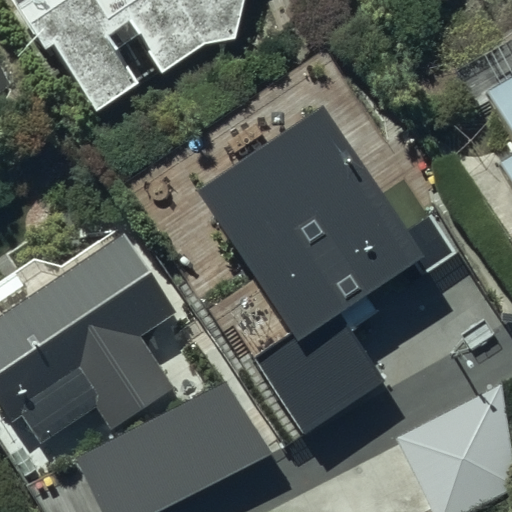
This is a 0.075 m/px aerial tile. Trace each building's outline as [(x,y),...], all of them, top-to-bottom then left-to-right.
[(2,0),(34,49),(42,44),(90,113),(133,82),(137,87),(260,0),(2,0)] [(511,40),(450,76),(470,109),(485,100),(511,147),(511,151),(495,161),(511,190),(511,40)] [(0,67),(0,88),(9,82),(0,67)] [(374,301),(433,259),(413,232),(423,225),(378,164),(374,167),(313,82),(162,183),(260,319),(219,346),(290,444),(381,379),(348,334),(380,310),(379,308),(374,301)] [(58,266),(26,256),(0,273),(0,414),(7,424),(15,419),(35,446),(91,407),(107,430),(168,387),(133,337),(171,311),(112,228),(58,266)] [(225,373),(67,453),(97,511),(157,511),(268,456),(225,373)] [(0,511),(28,511),(18,491),(0,500),(0,511)]
